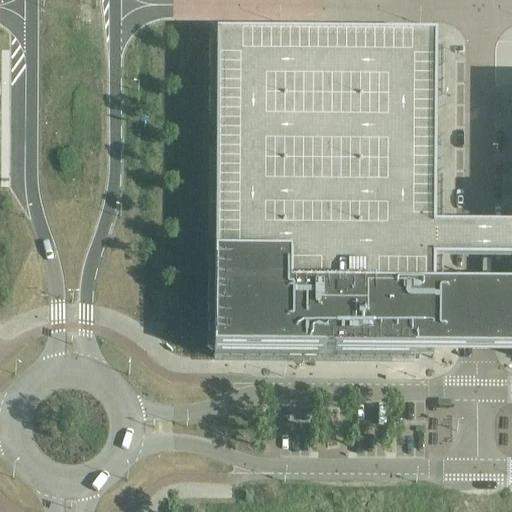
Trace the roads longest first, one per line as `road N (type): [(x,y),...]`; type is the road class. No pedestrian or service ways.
road 1 (unclassified): [(482,9),(478,394)]
road 2 (tertiary): [(95,365),(87,324),(122,162),(124,0)]
road 3 (tertiary): [(33,0),(31,189),(60,295),(57,364)]
road 4 (unclassified): [(137,446),(206,448),(259,467),(479,468)]
road 5 (unclassified): [(478,394),(262,393),(201,413),(138,412)]
road 6 (unknown): [(267,171),(264,124),(284,97),(409,102),(415,165)]
road 7 (unknown): [(418,228),(420,279),(276,274),(268,270),(267,229)]
road 8 (unclassified): [(482,9),(294,4)]
road 9 (unknown): [(267,229),(418,228)]
road 10 (unknown): [(267,171),(415,165)]
